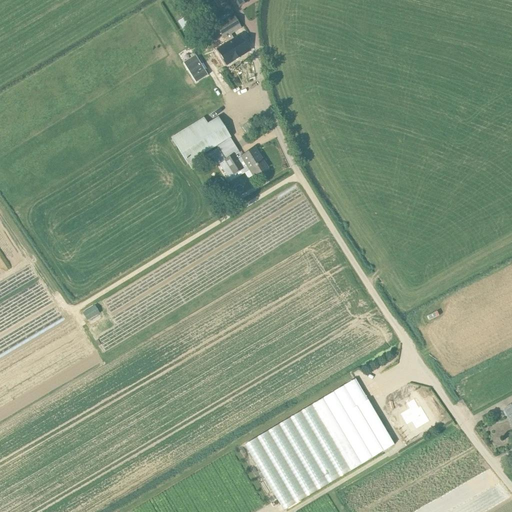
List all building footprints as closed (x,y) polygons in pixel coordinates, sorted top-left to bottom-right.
[(217,49),(227,65),(249,51),(239,35),(233,39),(231,35),(242,28),(232,13),(214,25),(223,40),(224,39),(227,43),(217,49)] [(206,123),(202,117),(170,137),(186,164),(230,137),(217,116),(206,123)] [(218,148),(205,155),(213,168),(219,164),(230,182),(236,178),(234,174),(242,169),(244,173),(249,170),(254,177),(267,168),(254,148),(242,155),(240,156),(238,152),(225,159),(218,148)] [(94,305),(82,313),(87,321),(99,313),(94,305)] [(283,510),(394,445),(355,379),(245,445),(283,510)] [(403,411),(396,415),(403,426),(408,423),(412,430),(426,422),(417,406),(414,408),(409,399),(400,405),(403,411)]
